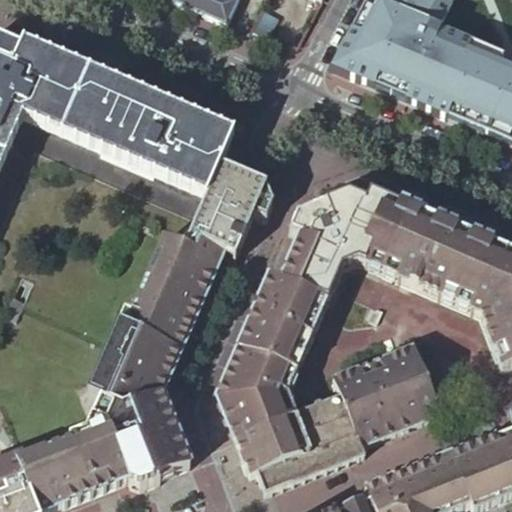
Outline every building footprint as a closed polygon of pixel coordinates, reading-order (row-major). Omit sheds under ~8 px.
[(174,0),(172,6),(226,29),(238,0),(174,0)] [(378,0),(364,35),(393,47),(413,0),(378,0)] [(511,0),(480,0),(511,16),(511,0)] [(511,41),(511,17),(476,1),(463,28),(484,38),(457,93),(465,97),(451,126),(467,134),(509,48),(511,41)] [(277,22),(262,13),(249,39),(265,46),(277,22)] [(219,174),(231,147),(0,47),(0,159),(16,123),(22,126),(24,120),(103,154),(100,159),(153,183),(156,177),(208,199),(219,174)] [(511,80),(511,48),(509,48),(467,134),(495,145),(505,120),(503,120),(510,105),(503,102),(511,80)] [(208,199),(188,247),(184,255),(163,245),(130,320),(123,317),(85,403),(97,408),(89,428),(95,430),(92,437),(68,447),(70,451),(91,502),(127,486),(129,491),(139,496),(160,487),(159,484),(187,473),(188,472),(164,414),(156,417),(150,405),(159,401),(205,297),(221,260),(231,264),(233,265),(252,222),(265,228),(272,210),(267,194),(219,174),(208,199)] [(339,273),(355,268),(381,279),(408,217),(368,199),(365,209),(348,201),(325,210),(306,217),(295,221),(289,234),(301,239),(299,244),(280,286),(269,281),(256,309),(263,312),(259,320),(252,318),(214,402),(222,420),(226,429),(233,447),(295,422),(294,421),(285,398),(339,273)] [(408,217),(381,279),(479,322),(501,376),(511,371),(511,261),(466,242),(408,217)] [(301,239),(289,234),(287,239),(299,244),(301,239)] [(11,303),(7,313),(19,318),(23,308),(11,303)] [(263,312),(256,309),(252,318),(259,320),(263,312)] [(7,313),(3,323),(15,329),(19,318),(7,313)] [(338,403),(358,452),(359,452),(428,424),(435,408),(432,400),(414,355),(333,387),(339,402),(338,403)] [(161,408),(159,401),(150,405),(156,417),(164,414),(161,408)] [(254,480),(258,489),(263,501),(363,462),(359,452),(358,452),(338,403),(294,421),(295,422),(233,447),(248,483),(254,480)] [(438,415),(435,408),(428,424),(439,420),(438,415)] [(511,434),(495,441),(511,485),(511,434)] [(487,511),(511,502),(511,485),(495,441),(377,488),(369,507),(371,511),(487,511)] [(66,511),(91,502),(70,451),(25,472),(24,467),(0,475),(0,511),(66,511)] [(364,493),(369,507),(377,488),(364,493)]
